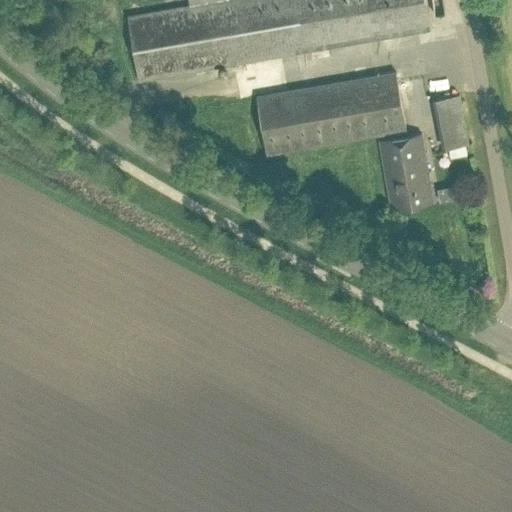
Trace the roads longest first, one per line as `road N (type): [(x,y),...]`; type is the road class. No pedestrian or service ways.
road 1 (secondary): [(511,341),(133,134),(0,32)]
road 2 (unclassified): [(511,262),(468,0)]
